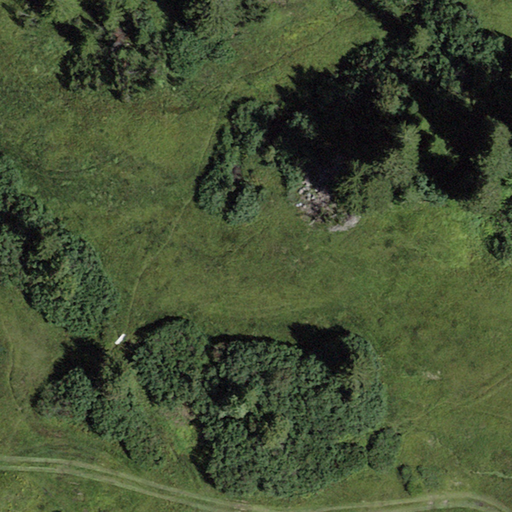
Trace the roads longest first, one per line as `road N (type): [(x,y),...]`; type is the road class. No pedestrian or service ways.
road 1 (track): [(258,511),(0,460)]
road 2 (track): [(495,511),(445,500),(335,511)]
